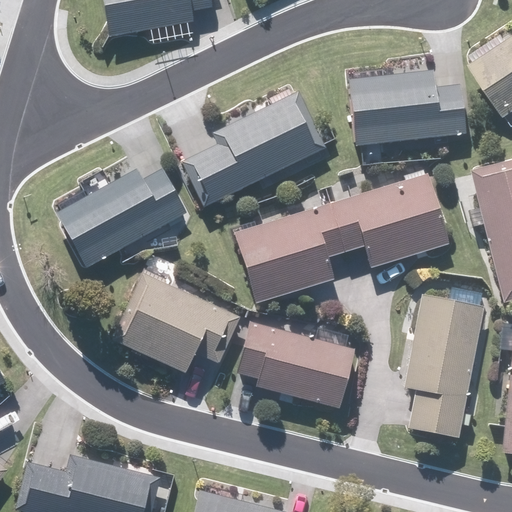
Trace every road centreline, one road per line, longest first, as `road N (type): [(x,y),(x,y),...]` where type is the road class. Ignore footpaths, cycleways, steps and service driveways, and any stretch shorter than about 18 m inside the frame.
road 1 (residential): [(0,252),(41,345),(105,396),(174,420),(511,499)]
road 2 (residential): [(13,122),(113,111),(377,0)]
road 3 (residential): [(39,0),(13,122)]
